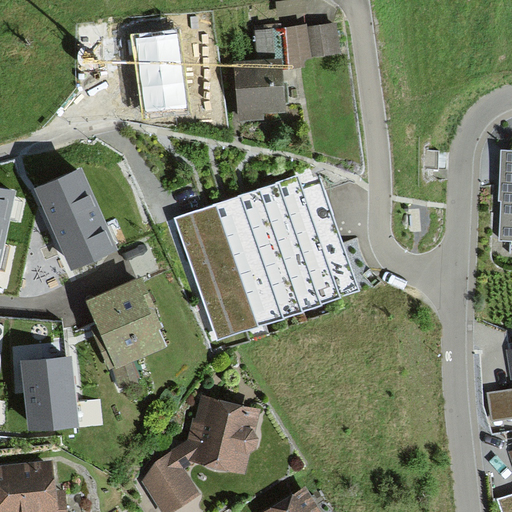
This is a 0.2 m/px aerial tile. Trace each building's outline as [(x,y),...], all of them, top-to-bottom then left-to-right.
[(330,28),(280,33),(283,60),(333,55),(330,28)] [(255,67),(236,68),(237,83),(240,109),(287,105),(283,60),(280,33),(252,37),(255,67)] [(166,34),(124,36),(125,64),(126,94),(168,92),(166,34)] [(511,151),(498,151),(496,197),(494,253),(511,253),(511,151)] [(316,170),(171,217),(211,339),(356,293),(316,170)] [(80,173),(38,191),(72,267),(114,248),(80,173)] [(0,256),(13,195),(0,192),(0,256)] [(139,279),(88,300),(100,330),(121,382),(141,374),(133,354),(164,341),(139,279)] [(511,348),(507,349),(511,380),(511,388),(489,393),(493,419),(511,415),(511,348)] [(70,358),(24,362),(31,430),(77,426),(70,358)] [(257,409),(202,397),(195,428),(193,439),(189,460),(244,472),(257,409)] [(189,460),(193,439),(139,472),(164,511),(167,511),(201,492),(182,464),(189,460)] [(511,511),(511,451),(509,452),(511,460),(511,491),(496,497),(501,511),(511,511)] [(25,468),(0,470),(0,492),(1,511),(65,511),(65,501),(55,502),(52,465),(25,468)] [(305,487),(263,511),(319,511),(313,501),(305,487)]
